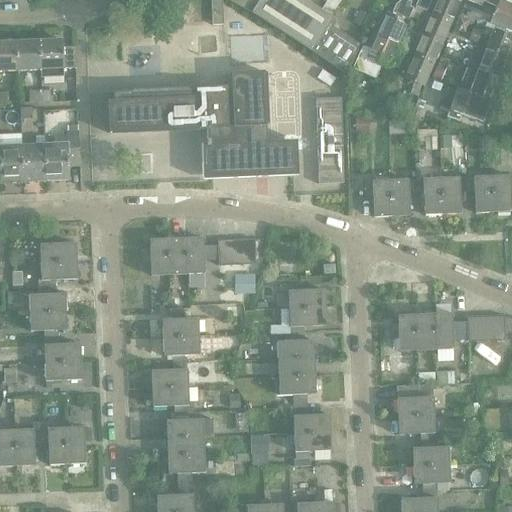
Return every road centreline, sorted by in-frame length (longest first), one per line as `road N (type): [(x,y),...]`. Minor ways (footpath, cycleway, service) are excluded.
road 1 (residential): [(122,511),(108,210)]
road 2 (residential): [(366,511),(356,241)]
road 3 (residential): [(356,241),(265,210),(108,210)]
road 4 (residential): [(511,300),(356,241)]
